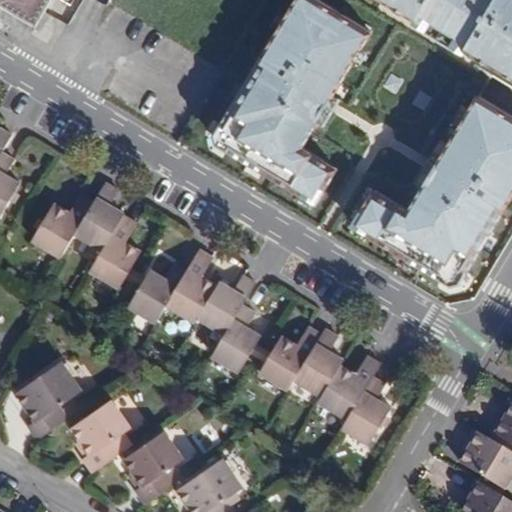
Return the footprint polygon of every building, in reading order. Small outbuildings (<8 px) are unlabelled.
[(0,0),(0,5),(14,14),(16,9),(32,19),(39,8),(44,11),(50,0),(0,0)] [(303,155),(373,38),(308,0),(297,0),(212,143),(317,206),(336,174),(303,155)] [(511,0),(371,0),(422,32),(428,23),(461,44),(464,55),(511,83),(511,0)] [(460,287),(511,200),(511,123),(477,103),(410,215),(374,194),(352,230),(452,289),(460,287)] [(0,157),(4,150),(15,134),(2,126),(0,129),(0,157)] [(0,218),(2,220),(13,201),(19,191),(24,184),(9,174),(18,159),(4,150),(0,157),(0,218)] [(106,249),(127,215),(128,212),(120,207),(114,204),(118,198),(124,188),(110,180),(98,200),(78,232),(106,249)] [(25,195),(19,191),(13,201),(20,205),(25,195)] [(64,255),(78,232),(98,200),(86,193),(74,213),(58,203),(48,221),(43,229),(37,239),(64,255)] [(123,202),(118,198),(114,204),(120,207),(123,202)] [(127,277),(134,266),(143,250),(130,242),(141,223),(127,215),(106,249),(94,269),(122,286),(127,277)] [(37,225),(43,229),(48,221),(42,217),(37,225)] [(191,270),(171,303),(198,319),(201,315),(220,283),(211,278),(206,275),(209,268),(217,255),(205,247),(191,270)] [(160,320),(171,303),(191,270),(178,261),(169,276),(155,267),(150,276),(144,286),(133,304),(160,320)] [(127,277),(136,282),(142,271),(134,266),(127,277)] [(215,271),(209,268),(206,275),(211,278),(215,271)] [(150,276),(142,271),(136,282),(144,286),(150,276)] [(229,332),(247,302),(260,280),(247,273),(242,281),(238,287),(232,284),(223,279),(220,283),(201,315),(229,332)] [(236,277),(232,284),(238,287),(242,281),(236,277)] [(244,369),(254,353),(261,341),(265,334),(251,325),(260,310),(247,302),(229,332),(217,353),(244,369)] [(298,379),(325,333),(313,325),(301,344),(286,335),(276,351),(270,362),(264,371),(292,389),(298,379)] [(325,395),(344,363),(347,358),(339,354),(332,350),(336,344),(341,335),(328,328),(325,333),(298,379),(325,395)] [(269,346),(261,341),(254,353),(262,357),(269,346)] [(342,348),(336,344),(332,350),(339,354),(342,348)] [(276,351),(269,346),(262,357),(270,362),(276,351)] [(349,418),(374,377),(382,363),(370,356),(363,368),(360,374),(354,370),(344,363),(325,395),(322,401),(349,418)] [(41,438),(70,418),(62,406),(84,390),(65,361),(19,392),(38,420),(32,424),(41,438)] [(357,364),(354,370),(360,374),(363,368),(357,364)] [(371,444),(383,425),(388,416),(394,407),(379,399),(388,385),(374,377),(349,418),(344,428),(371,444)] [(87,458),(95,470),(123,451),(116,439),(132,427),(115,400),(76,427),(84,440),(80,442),(89,456),(87,458)] [(393,420),(388,416),(383,425),(389,428),(393,420)] [(511,420),(508,418),(500,432),(511,438),(511,420)] [(511,488),(511,449),(481,431),(474,444),(478,447),(474,453),(468,464),(511,489),(511,488)] [(147,501),(176,482),(168,470),(185,458),(167,432),(127,458),(136,472),(132,474),(141,487),(139,489),(147,501)] [(478,447),(474,444),(470,451),(474,453),(478,447)] [(228,511),(222,502),(244,487),(225,457),(180,489),(195,511),(228,511)] [(511,511),(511,498),(484,482),(476,494),(480,497),(476,503),(470,511),(511,511)]
